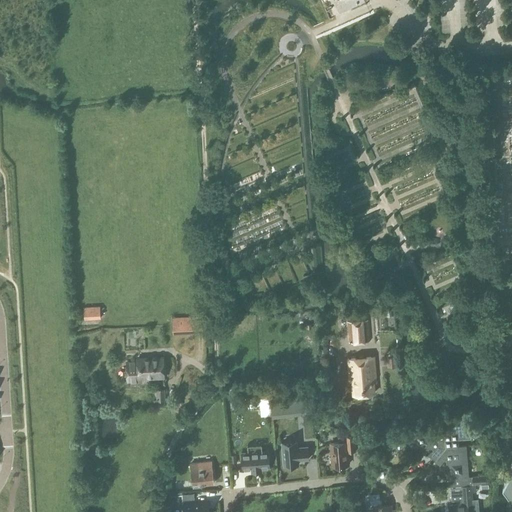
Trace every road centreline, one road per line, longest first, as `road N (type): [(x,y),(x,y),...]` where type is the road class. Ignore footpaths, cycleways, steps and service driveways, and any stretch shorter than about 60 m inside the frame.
road 1 (track): [(192,0),(217,389)]
road 2 (residential): [(406,511),(397,490),(361,480),(229,494)]
road 3 (unclassified): [(511,39),(439,44),(382,0)]
road 4 (track): [(163,511),(171,445),(217,389)]
